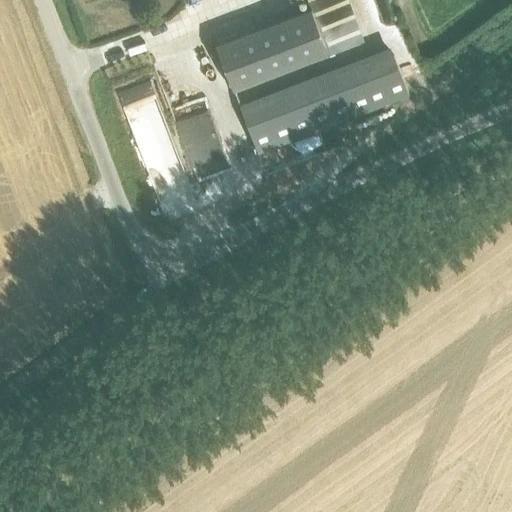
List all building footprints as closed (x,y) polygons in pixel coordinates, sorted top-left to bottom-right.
[(307,0),(309,5),(216,40),(234,89),(360,42),(348,11),(344,0),(307,0)] [(172,136),(202,124),(173,49),(143,61),(172,136)] [(394,54),(243,112),(258,151),(409,94),(394,54)] [(232,104),(306,75),(302,66),(228,95),(232,104)] [(110,87),(122,127),(153,118),(142,78),(110,87)] [(143,170),(160,206),(181,196),(165,160),(143,170)]
